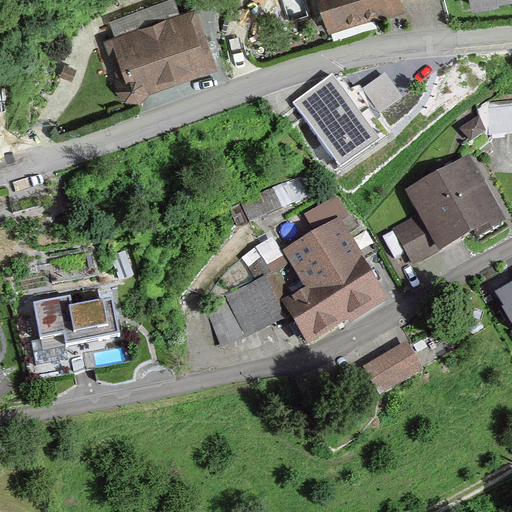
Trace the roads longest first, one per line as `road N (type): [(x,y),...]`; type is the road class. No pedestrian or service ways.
road 1 (residential): [(511,246),(366,331),(295,362),(0,418)]
road 2 (residential): [(511,36),(364,52),(0,170)]
